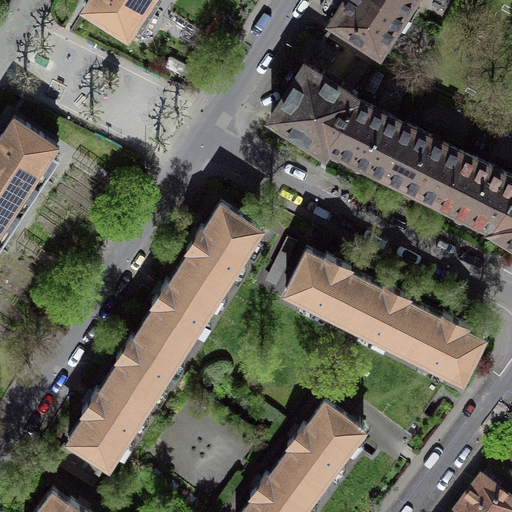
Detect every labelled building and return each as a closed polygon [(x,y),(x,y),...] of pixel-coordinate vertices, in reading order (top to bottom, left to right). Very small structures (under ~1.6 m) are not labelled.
[(88,0),(85,4),(127,31),(146,0),(88,0)] [(396,23),(404,28),(412,16),(387,0),(344,0),(345,0),(332,20),(333,21),(379,50),(396,23)] [(387,0),(412,16),(419,4),(413,0),(387,0)] [(189,65),(170,55),(167,60),(165,65),(184,75),(189,65)] [(287,89),(271,114),(323,148),(357,95),(307,62),(305,61),(287,89)] [(368,161),(380,167),(403,120),(357,97),(358,95),(357,95),(323,148),(324,148),(328,142),(352,154),(351,155),(351,156),(351,158),(351,159),(352,161),(353,162),(354,163),(355,164),(356,165),(358,166),(359,166),(360,166),(362,166),(363,166),(365,165),(366,164),(367,163),(368,161)] [(0,199),(12,207),(56,141),(15,113),(0,135),(0,199)] [(465,151),(403,120),(380,167),(403,179),(402,180),(402,182),(402,183),(402,185),(403,186),(403,188),(404,189),(406,190),(407,191),(408,191),(410,191),(411,192),(413,191),(414,191),(415,190),(416,190),(417,189),(418,188),(419,187),(442,198),(465,151)] [(511,173),(465,151),(442,198),(453,204),(453,205),(453,207),(452,208),(453,210),(453,211),(454,213),(455,214),(456,215),(458,216),(459,216),(460,217),(462,217),(463,216),(465,216),(466,215),(467,215),(468,213),(469,212),(492,224),(491,225),(492,226),(511,192),(511,173)] [(511,192),(492,226),(511,238),(511,192)] [(189,247),(180,262),(220,288),(261,224),(221,198),(204,224),(201,222),(194,234),(186,245),(189,247)] [(0,225),(12,207),(0,199),(0,225)] [(277,280),(297,239),(287,234),(267,274),(277,280)] [(286,288),(345,317),(366,274),(349,266),(351,262),(344,259),(345,257),(340,254),(335,252),(334,254),(327,250),(325,253),(307,244),(286,288)] [(155,301),(145,317),(185,343),(220,288),(180,262),(170,278),(167,276),(159,288),(152,299),(155,301)] [(345,317),(403,346),(425,303),(408,295),(409,292),(402,288),(403,286),(398,284),(393,281),(392,283),(385,279),(383,282),(366,274),(345,317)] [(403,346),(463,376),(484,333),(466,324),(468,321),(460,317),(461,315),(456,313),(452,310),(451,312),(443,308),(442,312),(425,303),(403,346)] [(120,356),(109,371),(150,397),(185,343),(145,317),(134,333),(131,331),(124,342),(117,354),(120,356)] [(85,409),(68,435),(109,461),(150,397),(109,371),(100,386),(97,384),(90,396),(82,407),(85,409)] [(291,444),(280,458),(319,486),(364,426),(325,397),(307,422),(304,420),(296,431),(288,442),(291,444)] [(62,444),(52,460),(93,485),(103,469),(62,444)] [(253,494),(239,511),(299,511),(319,486),(280,458),(270,472),(267,470),(259,481),(251,492),(253,494)] [(69,497),(53,485),(32,511),(92,511),(93,511),(82,503),(71,495),(69,497)] [(511,511),(481,488),(463,511),(511,511)]
